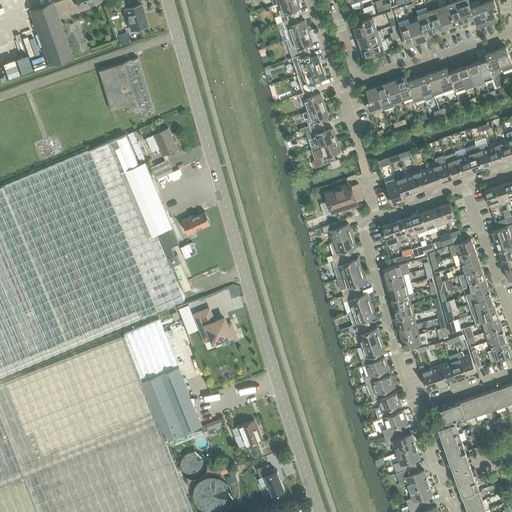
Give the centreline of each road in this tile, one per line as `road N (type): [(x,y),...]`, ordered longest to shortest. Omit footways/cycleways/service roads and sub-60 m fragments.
road 1 (tertiary): [(319,511),(177,36)]
road 2 (residential): [(414,407),(361,221),(465,188)]
road 3 (unclassified): [(177,36),(0,97)]
road 4 (residential): [(358,81),(511,32)]
road 5 (residential): [(465,188),(511,321)]
